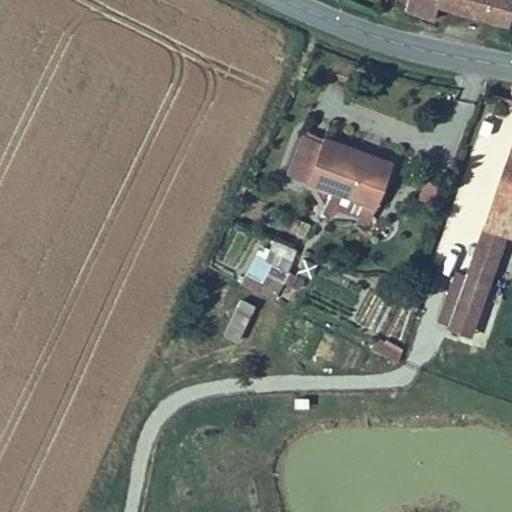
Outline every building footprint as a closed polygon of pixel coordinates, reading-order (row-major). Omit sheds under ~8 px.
[(511,0),(406,0),(405,7),(448,20),(452,4),(511,20),(511,0)] [(378,203),(391,168),(396,157),(367,146),(331,132),(328,140),(302,129),(287,170),(378,203)] [(511,153),(494,200),(486,223),(448,323),(475,333),(511,231),(511,230),(511,153)] [(240,264),(278,282),(294,250),(254,233),(240,264)] [(238,338),(252,298),(235,293),(221,333),(238,338)] [(379,333),(373,345),(396,358),(402,346),(379,333)]
